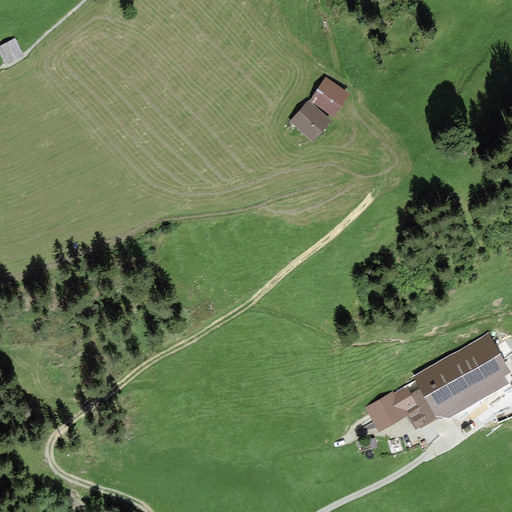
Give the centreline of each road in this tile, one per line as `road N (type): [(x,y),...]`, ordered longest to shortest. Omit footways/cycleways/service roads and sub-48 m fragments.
road 1 (track): [(351,99),(381,167),(353,217),(259,295),(76,409),(47,447),(55,468),(73,479),(156,511)]
road 2 (residential): [(460,415),(414,466),(326,511)]
